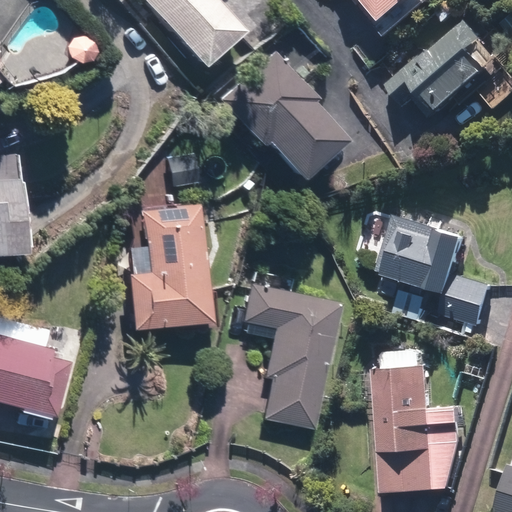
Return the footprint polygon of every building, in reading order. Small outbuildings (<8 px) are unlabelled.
[(227,0),(152,0),(202,57),(245,20),(227,0)] [(377,0),(396,21),(419,0),(377,0)] [(511,15),(505,9),(492,22),(511,42),(511,15)] [(499,56),(465,17),(379,90),(413,130),(499,56)] [(0,84),(4,89),(56,74),(67,65),(69,65),(71,65),(73,65),(75,65),(76,65),(78,64),(80,63),(81,62),(82,60),(83,59),(84,57),(85,55),(85,53),(86,51),(85,50),(85,48),(85,46),(84,44),(83,43),(81,41),(80,40),(78,39),(77,38),(75,38),(73,37),(71,37),(69,37),(68,38),(66,38),(64,39),(63,40),(61,41),(60,43),(59,44),(34,18),(0,50),(0,84)] [(277,50),(226,92),(293,174),(345,132),(277,50)] [(12,141),(0,141),(0,246),(20,245),(12,141)] [(189,155),(161,158),(164,188),(192,185),(189,155)] [(214,312),(197,196),(147,203),(155,258),(130,262),(139,323),(214,312)] [(404,218),(389,279),(449,293),(444,311),(485,321),(497,273),(472,267),(479,236),(404,218)] [(310,418),(335,303),(256,285),(249,318),(281,325),(262,408),(310,418)] [(67,339),(0,318),(0,391),(47,406),(67,339)] [(431,490),(422,369),(370,372),(379,494),(431,490)] [(511,511),(511,468),(507,466),(492,511),(511,511)]
